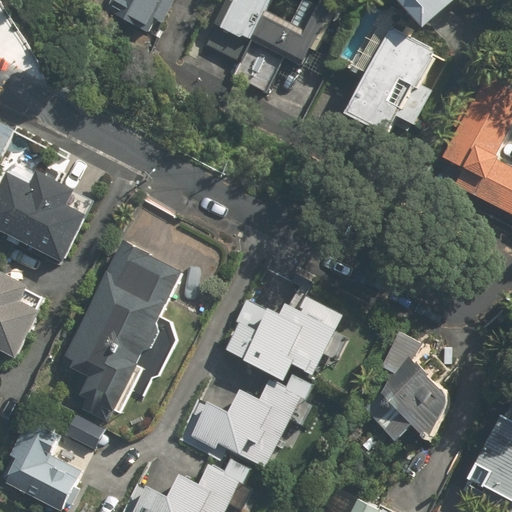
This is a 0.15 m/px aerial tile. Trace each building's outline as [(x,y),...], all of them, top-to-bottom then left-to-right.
[(168,0),(113,0),(108,11),(149,34),(168,0)] [(301,22),(279,11),(284,0),(232,0),(212,43),(246,59),(238,75),(274,92),(290,58),(309,67),(333,15),(309,4),(301,22)] [(460,0),(400,0),(417,21),(419,19),(429,32),(460,0)] [(370,74),(352,112),(396,133),(403,118),(422,127),(453,61),(377,26),(357,68),(370,74)] [(511,72),(490,61),(444,153),(488,175),(479,193),(511,209),(511,163),(498,156),(511,127),(511,72)] [(34,186),(8,173),(0,188),(0,226),(70,261),(93,215),(75,206),(82,192),(41,172),(34,186)] [(178,336),(168,318),(191,273),(129,240),(68,355),(96,370),(80,400),(117,420),(133,390),(146,396),(178,336)] [(322,386),(315,382),(316,380),(331,353),(343,360),(352,342),(340,336),(353,310),(267,264),(222,348),(275,375),(264,396),(246,387),(232,413),(203,397),(186,428),(239,456),(231,471),(216,463),(208,478),(190,469),(176,495),(151,481),(134,511),(246,511),(259,488),(252,484),(260,468),(268,472),(295,420),(305,425),(317,403),(314,401),(322,386)] [(28,298),(34,284),(0,268),(0,347),(22,358),(46,306),(28,298)] [(439,348),(402,329),(384,365),(402,374),(368,411),(402,443),(419,424),(430,434),(464,397),(430,366),(439,348)] [(511,417),(499,411),(466,480),(511,501),(511,417)] [(110,428),(78,412),(68,433),(99,449),(110,428)] [(93,455),(35,427),(16,466),(74,494),(93,455)] [(391,511),(392,511),(362,498),(355,511),(391,511)]
